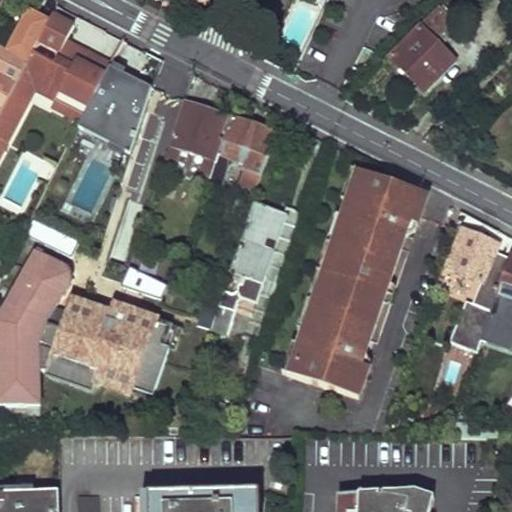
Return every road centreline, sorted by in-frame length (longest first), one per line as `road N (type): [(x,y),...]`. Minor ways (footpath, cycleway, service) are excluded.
road 1 (tertiary): [(215,62),(511,212)]
road 2 (unknown): [(185,47),(95,328)]
road 3 (tertiary): [(91,0),(215,62)]
